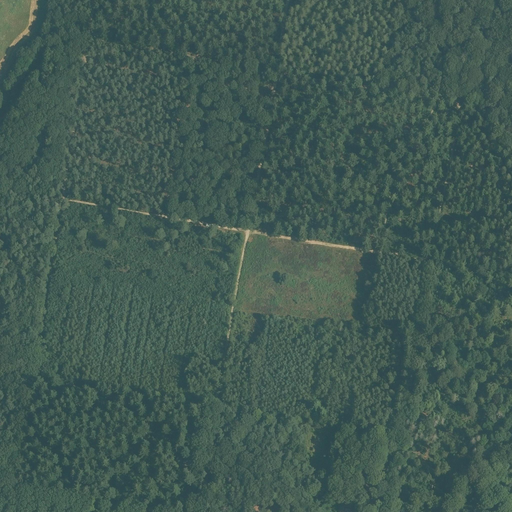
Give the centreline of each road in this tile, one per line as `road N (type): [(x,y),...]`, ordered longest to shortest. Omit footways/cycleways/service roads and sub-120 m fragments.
road 1 (track): [(100,40),(461,103)]
road 2 (track): [(87,52),(35,384)]
road 3 (track): [(431,263),(382,511)]
road 4 (track): [(247,231),(288,0)]
road 5 (track): [(431,263),(247,231)]
road 6 (track): [(64,199),(247,231)]
road 7 (track): [(52,271),(234,305)]
road 8 (track): [(214,409),(396,440)]
road 9 (unclassified): [(0,151),(87,52),(95,0)]
road 10 (track): [(35,384),(215,404)]
road 11 (track): [(215,404),(247,231)]
road 12 (track): [(482,0),(451,162)]
road 13 (track): [(35,384),(13,511)]
